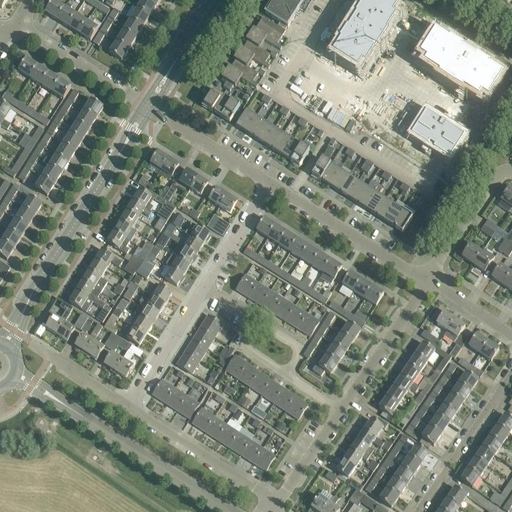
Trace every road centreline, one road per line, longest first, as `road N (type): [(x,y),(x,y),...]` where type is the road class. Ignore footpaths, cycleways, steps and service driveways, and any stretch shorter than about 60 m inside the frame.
road 1 (residential): [(230,511),(57,400)]
road 2 (tertiary): [(124,145),(27,302)]
road 3 (residential): [(425,279),(271,183)]
road 4 (residential): [(271,505),(129,407)]
road 5 (residential): [(511,373),(417,511)]
road 6 (residential): [(339,411),(425,279)]
road 7 (residential): [(143,103),(19,24)]
road 8 (residential): [(129,407),(204,284)]
road 9 (residential): [(511,169),(495,177),(425,279)]
road 10 (residential): [(271,183),(151,108)]
road 11 (residential): [(204,284),(271,183)]
